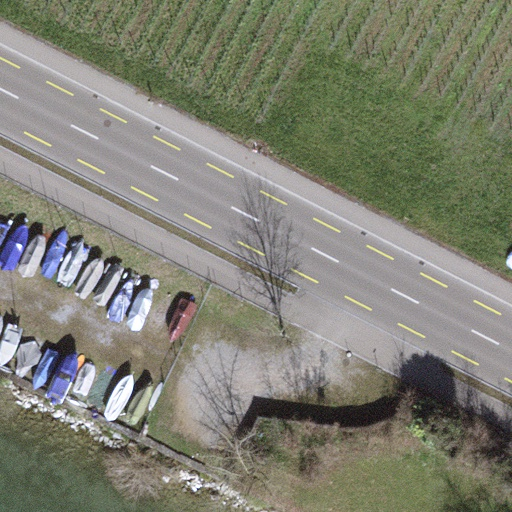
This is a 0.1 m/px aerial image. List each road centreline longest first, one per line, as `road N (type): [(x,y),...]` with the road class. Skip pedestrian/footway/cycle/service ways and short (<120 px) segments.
road 1 (primary): [(511,357),(0,96)]
road 2 (track): [(423,313),(371,349),(233,393),(0,275)]
